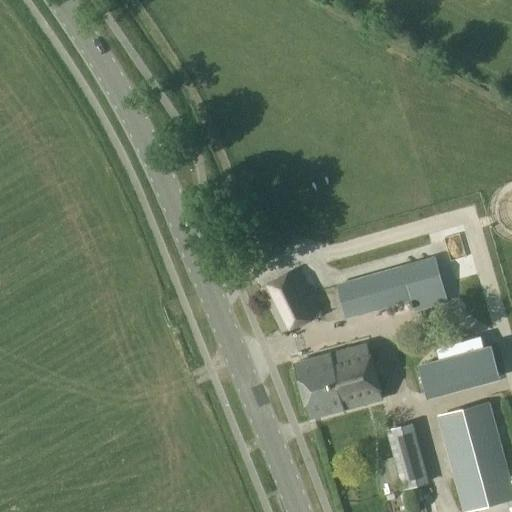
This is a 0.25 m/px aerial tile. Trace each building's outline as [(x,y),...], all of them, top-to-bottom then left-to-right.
[(346,318),(442,291),(433,258),(337,285),(346,318)] [(281,334),(319,312),(294,269),(260,289),(280,333),(281,334)] [(476,355),(472,342),(437,351),(440,362),(420,367),(429,400),(504,380),(496,349),(476,355)] [(313,419),(382,399),(379,390),(366,344),(297,362),(313,419)] [(466,510),(511,497),(511,493),(487,403),(440,416),(466,510)] [(404,490),(428,484),(414,425),(389,431),(404,490)] [(438,511),(431,485),(417,489),(423,511),(438,511)]
